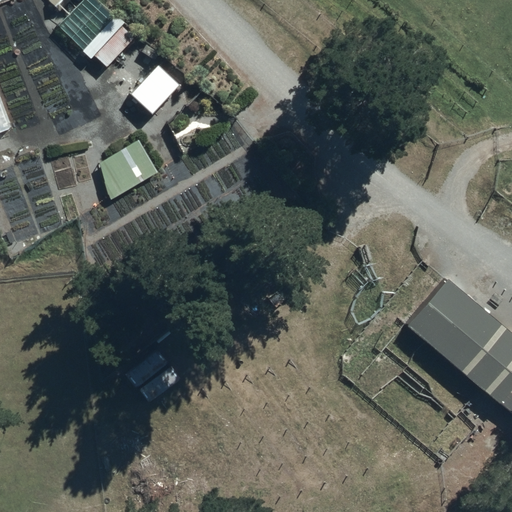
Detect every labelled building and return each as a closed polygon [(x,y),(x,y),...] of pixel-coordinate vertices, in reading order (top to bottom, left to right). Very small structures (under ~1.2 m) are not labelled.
[(68,0),(47,0),(59,11),(68,0)] [(123,19),(101,0),(76,0),(55,21),(89,56),(92,53),(104,64),(134,34),(121,23),(123,19)] [(0,130),(10,127),(0,99),(0,130)] [(156,170),(137,136),(97,159),(109,196),(156,170)] [(511,328),(445,272),(404,319),(497,398),(511,380),(511,328)]
